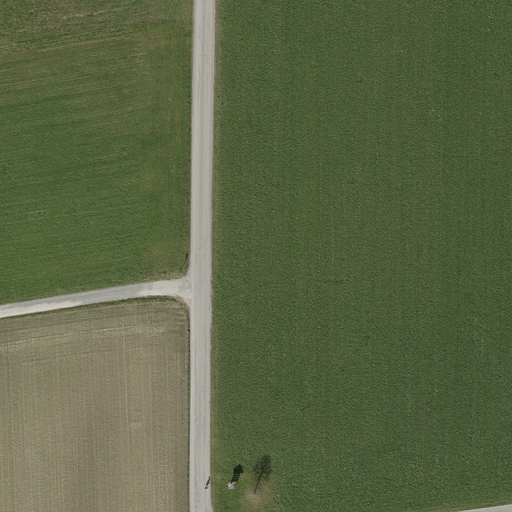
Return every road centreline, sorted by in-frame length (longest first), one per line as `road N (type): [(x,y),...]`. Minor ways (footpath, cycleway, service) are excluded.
road 1 (unclassified): [(207,0),(201,511)]
road 2 (track): [(0,311),(201,286)]
